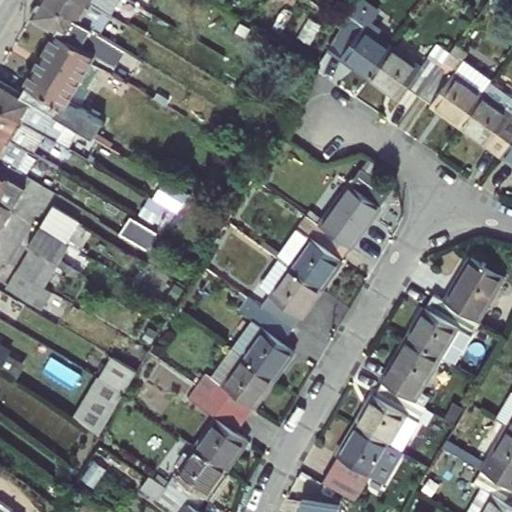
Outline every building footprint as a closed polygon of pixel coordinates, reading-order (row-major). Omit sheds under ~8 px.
[(101,33),(45,0),(41,0),(31,18),(57,34),(100,59),(97,64),(105,69),(112,73),(126,50),(100,35),(101,33)] [(112,15),(86,0),(45,0),(101,33),(112,15)] [(86,0),(112,15),(120,0),(86,0)] [(382,10),(367,0),(357,0),(356,2),(377,17),(382,10)] [(378,35),(369,29),(374,21),(377,17),(356,2),(345,21),(329,49),(370,78),(393,46),(378,35)] [(383,28),(374,21),(369,29),(378,35),(383,28)] [(100,59),(57,34),(20,94),(36,103),(69,123),(95,138),(105,121),(81,107),(105,69),(97,64),(100,59)] [(468,53),(457,44),(449,54),(461,63),(462,61),(468,53)] [(421,67),(393,46),(370,78),(400,99),(408,87),(419,95),(449,54),(437,45),(421,67)] [(491,82),(462,61),(461,63),(449,54),(419,95),(460,125),(491,83),(491,82)] [(36,103),(20,94),(0,81),(0,107),(47,135),(54,140),(57,142),(69,123),(36,103)] [(511,97),(491,83),(460,125),(501,154),(511,139),(511,97)] [(47,135),(0,107),(0,133),(29,151),(35,154),(36,153),(47,135)] [(29,151),(0,133),(0,159),(17,170),(29,151)] [(54,140),(47,135),(36,153),(44,158),(54,140)] [(511,139),(501,154),(511,161),(511,139)] [(358,166),(318,221),(351,244),(391,188),(358,166)] [(25,189),(0,173),(0,203),(12,211),(25,189)] [(186,195),(165,182),(156,195),(177,207),(186,195)] [(0,230),(12,211),(0,203),(0,230)] [(79,221),(53,206),(40,227),(66,243),(77,223),(79,221)] [(158,233),(132,216),(121,234),(148,250),(158,233)] [(318,221),(289,263),(321,285),(351,244),(318,221)] [(93,232),(77,223),(66,243),(70,245),(81,252),(93,232)] [(66,243),(40,227),(28,248),(30,250),(57,266),(61,259),(70,245),(66,243)] [(57,266),(30,250),(18,271),(45,287),(58,266),(57,266)] [(473,256),(445,301),(477,320),(505,276),(473,256)] [(82,271),(61,259),(57,266),(58,266),(77,278),(82,271)] [(289,263),(259,304),(291,327),(321,285),(289,263)] [(45,287),(18,271),(7,289),(43,310),(54,292),(45,287)] [(408,338),(441,357),(454,365),(471,336),(468,335),(477,320),(445,301),(435,295),(408,338)] [(281,342),(291,327),(259,304),(229,346),(275,376),(293,350),(281,342)] [(0,367),(18,379),(27,364),(11,354),(15,347),(0,338),(0,367)] [(441,357),(408,338),(383,379),(415,399),(441,357)] [(275,376),(229,346),(200,386),(246,416),(275,376)] [(138,371),(115,357),(102,378),(126,392),(138,371)] [(126,392),(102,378),(76,419),(101,435),(126,392)] [(388,443),(415,399),(383,379),(356,423),(388,443)] [(237,429),(246,416),(200,386),(191,399),(189,398),(179,411),(207,428),(197,443),(228,465),(247,436),(237,429)] [(492,414),(505,423),(511,426),(511,390),(508,388),(492,414)] [(339,454),(325,478),(355,496),(369,474),(382,482),(401,451),(388,443),(356,423),(337,453),(339,454)] [(511,426),(505,423),(481,465),(511,483),(511,426)] [(228,465),(197,443),(168,483),(200,506),(228,465)] [(493,490),(479,511),(511,511),(511,483),(481,465),(474,478),(493,490)] [(168,483),(151,472),(142,485),(181,511),(208,511),(200,506),(168,483)] [(1,499),(0,500),(0,511),(8,511),(12,507),(1,499)] [(307,503),(305,511),(342,511),(343,509),(307,503)]
